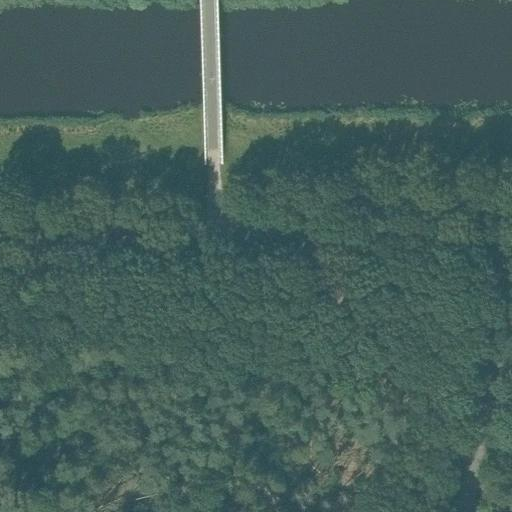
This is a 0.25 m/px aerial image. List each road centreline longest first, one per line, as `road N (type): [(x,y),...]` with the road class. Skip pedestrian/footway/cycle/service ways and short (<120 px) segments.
road 1 (unclassified): [(457,511),(502,245),(220,247),(209,0)]
road 2 (track): [(220,247),(0,251)]
